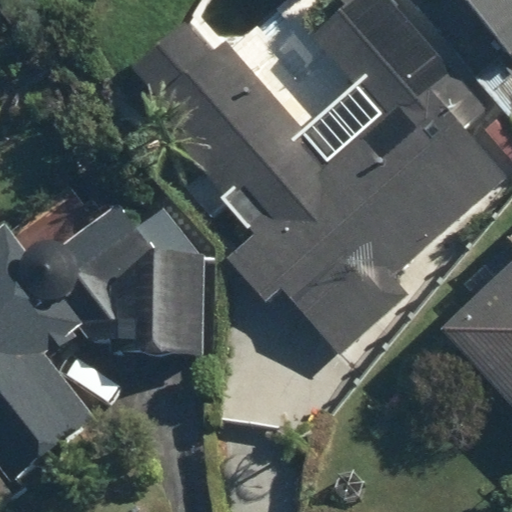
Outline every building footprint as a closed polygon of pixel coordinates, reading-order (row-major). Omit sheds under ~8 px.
[(180,33),(116,90),(220,208),(202,224),(231,256),(217,268),(255,311),(269,299),(290,322),(333,371),(402,310),(384,289),(500,186),(459,139),(486,115),(384,0),(364,0),(310,48),(350,93),(314,125),(268,73),(257,83),(226,47),(208,63),(180,33)] [(511,0),(442,0),(506,77),(511,72),(511,0)] [(511,90),(492,108),(511,129),(511,90)] [(0,489),(9,499),(95,424),(45,368),(80,337),(63,318),(65,314),(66,313),(66,312),(66,311),(67,310),(67,309),(67,308),(67,306),(68,305),(68,304),(68,303),(68,302),(68,301),(68,299),(68,298),(68,297),(67,296),(67,294),(66,292),(66,289),(134,238),(95,186),(19,244),(30,258),(19,267),(0,245),(0,489)] [(202,269),(134,266),(130,365),(199,368),(202,269)] [(511,266),(430,347),(511,430),(511,266)]
